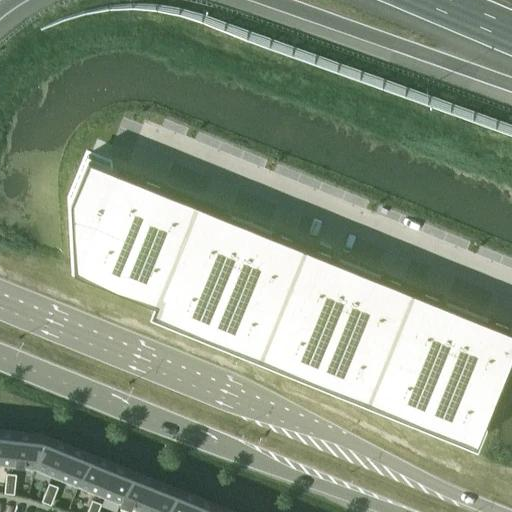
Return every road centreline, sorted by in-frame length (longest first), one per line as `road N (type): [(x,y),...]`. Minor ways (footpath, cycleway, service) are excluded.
road 1 (secondary): [(495,511),(0,307)]
road 2 (secondary): [(0,364),(393,511)]
road 3 (unclassified): [(511,285),(140,141)]
road 4 (motorway): [(267,0),(511,86)]
